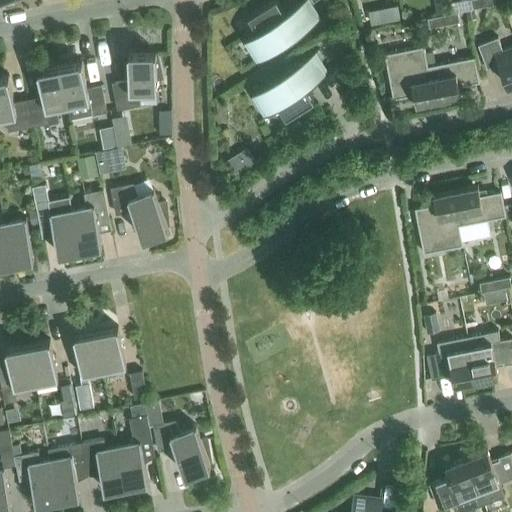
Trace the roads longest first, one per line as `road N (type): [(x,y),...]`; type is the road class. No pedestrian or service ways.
road 1 (residential): [(195,228),(228,216),(341,143),(511,106)]
road 2 (residential): [(203,278),(335,191),(511,152)]
road 3 (residential): [(511,402),(421,419),(380,435),(301,492),(248,505)]
road 4 (residential): [(248,505),(220,409),(203,278)]
road 5 (residential): [(195,228),(186,179),(182,0)]
road 6 (residential): [(0,288),(198,249)]
road 7 (residential): [(0,27),(136,0)]
